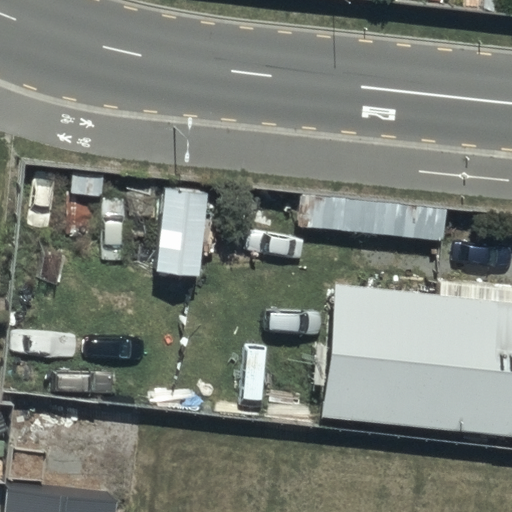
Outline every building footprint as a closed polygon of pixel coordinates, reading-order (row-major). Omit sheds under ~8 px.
[(199,190),(162,185),(152,263),(189,267),(199,190)] [(441,291),(333,279),(319,405),(427,417),(441,291)] [(511,298),(441,291),(427,417),(511,426),(511,298)] [(193,378),(193,403),(240,403),(240,413),(294,412),(294,366),(240,367),(240,377),(193,378)] [(0,511),(104,511),(108,484),(0,472),(0,511)]
